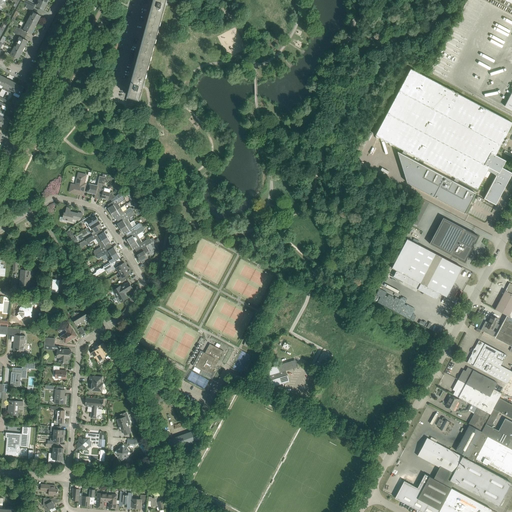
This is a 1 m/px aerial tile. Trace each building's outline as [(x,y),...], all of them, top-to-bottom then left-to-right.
[(42,0),(39,0),(36,5),(41,7),(40,8),(41,8),(42,8),(44,9),(47,3),(42,0)] [(166,0),(153,0),(152,0),(151,1),(151,2),(153,3),(130,85),(128,84),(128,85),(128,86),(129,87),(130,87),(128,94),(127,94),(126,101),(130,102),(132,97),(139,99),(166,0)] [(38,14),(37,14),(33,12),(30,18),(37,22),(40,16),(38,15),(38,14)] [(37,22),(30,18),(27,24),(34,28),(37,22)] [(26,31),(31,34),(34,28),(27,24),(23,22),(22,25),(21,25),(19,28),(22,30),(23,31),(24,30),(25,31),(26,32),(26,31)] [(20,37),(17,43),(24,47),(28,41),(20,37)] [(21,53),(24,47),(17,43),(14,49),(21,53)] [(21,53),(14,49),(10,55),(15,57),(15,58),(16,58),(18,59),(21,53)] [(484,198),(496,204),(511,173),(511,172),(502,167),(506,160),(496,155),(511,123),(511,122),(411,69),(375,135),(377,139),(380,138),(381,141),(384,140),(385,143),(389,142),(390,146),(393,145),(403,150),(402,154),(397,151),(407,182),(465,213),(475,193),(457,183),(459,180),(477,189),(487,171),(488,171),(490,172),(491,172),(492,173),(493,173),(494,174),(495,175),(496,176),(484,198)] [(13,82),(8,79),(4,86),(2,89),(7,92),(13,82)] [(13,95),(15,92),(19,85),(13,82),(7,92),(13,95)] [(19,85),(15,92),(13,95),(19,98),(24,88),(19,85)] [(0,125),(6,129),(10,121),(3,118),(0,124),(0,125)] [(71,188),(71,187),(70,187),(69,192),(77,194),(77,193),(83,194),(86,183),(84,183),(86,175),(78,173),(75,185),(72,184),(71,188)] [(94,198),(98,199),(100,191),(101,188),(107,177),(99,175),(97,185),(89,183),(87,192),(95,194),(94,198)] [(100,191),(98,199),(101,200),(102,198),(107,199),(107,198),(109,200),(111,199),(115,197),(115,196),(114,197),(112,192),(110,193),(110,190),(110,189),(104,188),(104,189),(101,188),(100,191)] [(111,213),(121,207),(118,203),(124,199),(125,198),(123,195),(119,197),(112,202),(108,205),(110,208),(108,209),(109,210),(109,211),(110,213),(111,213)] [(115,217),(117,220),(133,211),(131,208),(129,207),(127,209),(124,205),(121,207),(111,213),(111,214),(111,215),(112,216),(113,216),(114,218),(115,217)] [(82,217),(83,214),(78,213),(78,214),(70,212),(71,208),(67,207),(65,213),(64,213),(63,217),(64,218),(64,220),(72,222),(73,217),(77,218),(77,220),(78,220),(82,217)] [(120,229),(130,223),(128,219),(134,215),(135,213),(133,211),(117,220),(119,224),(118,225),(119,226),(118,227),(119,228),(120,229)] [(87,228),(88,227),(99,221),(96,216),(92,218),(90,215),(82,220),(84,223),(87,228)] [(479,236),(472,233),(443,217),(429,243),(465,262),(473,247),(472,246),(474,243),(475,244),(479,236)] [(90,230),(93,235),(100,230),(99,228),(102,226),(99,221),(88,227),(90,230)] [(134,221),(130,223),(120,229),(121,229),(120,230),(121,232),(122,232),(123,233),(124,232),(127,236),(142,226),(141,223),(139,223),(136,225),(134,221)] [(130,244),(140,238),(144,236),(141,232),(144,231),(144,229),(142,226),(127,236),(129,239),(127,240),(128,241),(128,242),(129,244),(130,244)] [(95,239),(98,243),(108,237),(108,235),(107,234),(106,234),(105,233),(104,233),(101,230),(100,230),(93,235),(86,239),(87,242),(89,243),(95,239)] [(108,237),(98,243),(100,247),(94,251),(93,252),(95,255),(111,245),(109,242),(110,241),(110,240),(110,239),(109,237),(108,237)] [(142,242),(140,238),(130,244),(130,245),(130,246),(131,247),(132,248),(133,249),(134,248),(136,251),(146,245),(152,242),(150,239),(148,238),(142,242)] [(392,268),(396,270),(407,276),(421,283),(418,288),(436,298),(439,293),(447,297),(462,268),(407,239),(392,268)] [(105,254),(108,258),(117,252),(117,251),(116,249),(115,249),(115,248),(113,249),(111,245),(95,255),(97,258),(99,258),(105,254)] [(146,254),(149,251),(146,245),(136,251),(138,254),(137,255),(139,258),(138,258),(140,263),(141,262),(142,263),(144,261),(144,260),(148,258),(146,254)] [(94,277),(106,270),(121,261),(118,257),(120,256),(119,255),(119,254),(118,253),(117,252),(108,258),(110,262),(103,266),(103,268),(102,269),(100,268),(96,270),(96,272),(93,274),(94,277)] [(108,273),(115,269),(113,265),(121,261),(106,270),(108,273)] [(127,267),(124,262),(116,267),(119,272),(127,267)] [(127,267),(119,272),(121,276),(118,277),(121,282),(127,278),(126,275),(131,273),(130,271),(129,270),(127,267)] [(19,286),(22,286),(24,286),(29,286),(30,271),(21,270),(19,286)] [(57,280),(57,279),(56,279),(56,280),(53,279),(53,280),(53,286),(50,286),(50,292),(52,292),(52,290),(58,290),(59,280),(57,280)] [(121,287),(120,286),(114,290),(118,297),(117,298),(120,303),(124,300),(127,298),(124,294),(132,288),(128,282),(121,287)] [(511,284),(509,283),(505,291),(505,290),(495,309),(507,315),(511,318),(511,284)] [(377,297),(395,304),(400,294),(382,286),(377,297)] [(19,314),(16,316),(20,320),(25,316),(27,316),(29,317),(30,318),(31,317),(32,317),(32,316),(33,306),(32,306),(33,303),(31,303),(31,301),(22,301),(22,306),(21,309),(20,309),(20,308),(19,308),(19,312),(18,313),(19,314)] [(85,314),(75,313),(74,312),(75,313),(74,320),(75,321),(74,321),(77,326),(89,319),(86,313),(85,314)] [(511,318),(507,315),(496,336),(511,344),(511,318)] [(492,330),(493,328),(498,319),(492,316),(488,323),(487,322),(485,326),(492,330)] [(72,329),(72,328),(69,324),(64,327),(65,328),(67,332),(61,336),(63,339),(62,339),(63,340),(65,343),(77,336),(73,329),(72,329)] [(7,333),(7,334),(15,335),(14,350),(18,350),(17,351),(19,351),(23,351),(24,340),(26,340),(26,336),(20,335),(21,328),(8,327),(7,333)] [(45,337),(44,345),(55,346),(55,338),(45,337)] [(506,355),(479,340),(467,362),(507,383),(511,375),(511,373),(511,371),(501,365),(506,355)] [(103,343),(99,346),(98,345),(95,346),(97,349),(91,352),(95,358),(96,357),(98,361),(96,362),(99,365),(106,361),(104,357),(105,357),(104,355),(109,352),(103,343)] [(213,370),(224,351),(210,344),(205,353),(203,352),(204,353),(197,367),(195,367),(201,370),(200,373),(205,376),(206,375),(212,378),(215,372),(213,370)] [(60,346),(55,346),(44,345),(44,349),(57,350),(57,357),(59,358),(59,362),(68,363),(68,358),(70,359),(70,355),(71,350),(61,349),(60,349),(60,346)] [(271,367),(259,370),(261,378),(264,377),(266,376),(286,370),(298,367),(297,364),(295,360),(278,365),(274,366),(271,367)] [(26,378),(27,369),(27,368),(34,369),(35,362),(25,361),(25,367),(22,367),(22,368),(13,368),(13,372),(12,372),(10,385),(19,386),(20,377),(26,378)] [(66,371),(67,371),(59,370),(60,366),(54,366),(53,370),(56,370),(55,378),(66,379),(66,378),(66,371)] [(464,370),(458,380),(490,396),(493,389),(497,383),(468,367),(465,371),(464,370)] [(287,375),(286,370),(266,376),(267,381),(269,388),(279,385),(280,387),(283,386),(283,383),(286,382),(286,383),(289,381),(287,375)] [(511,375),(507,383),(502,392),(511,397),(511,394),(511,375)] [(92,390),(102,391),(103,383),(104,383),(104,384),(105,384),(105,376),(102,376),(102,377),(90,376),(90,382),(92,382),(92,390)] [(467,402),(477,407),(490,414),(493,408),(499,397),(501,393),(493,389),(490,396),(458,380),(453,390),(455,391),(453,394),(464,400),(467,402)] [(65,404),(65,399),(64,399),(65,390),(55,389),(54,403),(65,404)] [(158,403),(160,402),(164,400),(165,401),(167,400),(164,390),(154,394),(158,403)] [(458,400),(450,395),(448,399),(449,399),(445,406),(453,410),(455,406),(458,400)] [(511,418),(511,404),(499,397),(493,408),(499,411),(511,418)] [(100,415),(100,414),(102,414),(102,409),(98,409),(98,407),(102,407),(103,399),(86,398),(85,406),(89,406),(89,409),(87,409),(87,411),(91,412),(91,418),(96,418),(96,417),(97,417),(98,418),(99,418),(99,419),(100,418),(101,418),(101,417),(101,416),(101,415),(100,415)] [(8,414),(18,415),(19,405),(23,405),(23,401),(9,400),(8,414)] [(65,410),(59,410),(59,406),(51,406),(51,409),(57,410),(57,414),(56,414),(55,418),(56,418),(56,423),(64,423),(65,410)] [(485,424),(490,414),(477,407),(468,424),(469,425),(481,431),(485,424)] [(121,418),(117,419),(119,427),(118,427),(119,430),(123,429),(124,435),(131,433),(128,425),(131,424),(127,412),(121,414),(120,414),(121,418)] [(491,426),(485,424),(481,431),(480,433),(507,447),(511,449),(511,421),(505,418),(498,430),(491,426)] [(440,429),(444,431),(449,421),(444,419),(443,420),(440,419),(436,425),(441,428),(440,429)] [(468,457),(480,433),(481,431),(469,425),(455,450),(468,457)] [(60,430),(60,427),(51,426),(50,429),(50,431),(54,431),(53,435),(64,436),(65,430),(60,430)] [(197,429),(168,440),(171,450),(200,439),(197,429)] [(16,452),(16,445),(16,443),(28,444),(29,435),(22,434),(6,433),(6,437),(8,437),(8,441),(7,441),(7,449),(11,449),(11,451),(16,452)] [(77,449),(77,450),(77,449),(84,449),(84,446),(84,445),(85,445),(87,443),(89,445),(90,445),(91,441),(95,441),(95,444),(98,444),(99,434),(96,434),(86,433),(86,436),(84,436),(83,437),(79,437),(79,442),(78,443),(77,443),(77,449)] [(511,449),(507,447),(480,433),(468,457),(475,461),(476,459),(487,464),(487,463),(511,476),(511,449)] [(46,443),(53,444),(57,444),(57,441),(64,442),(64,436),(53,435),(53,438),(50,438),(50,440),(48,440),(47,443),(46,443)] [(127,438),(127,444),(124,446),(123,444),(115,452),(122,460),(130,453),(126,448),(130,444),(134,445),(140,443),(140,437),(135,439),(127,438)] [(511,482),(427,438),(418,456),(453,474),(450,480),(498,506),(511,482)] [(63,454),(53,453),(53,459),(50,459),(49,462),(55,462),(55,459),(62,460),(63,454)] [(395,498),(421,511),(438,511),(451,488),(429,476),(425,474),(417,488),(404,481),(395,498)] [(55,485),(41,484),(41,490),(49,491),(49,495),(54,496),(54,494),(57,495),(58,489),(55,489),(55,485)] [(79,492),(80,489),(73,488),(72,500),(78,501),(79,499),(82,499),(82,496),(82,493),(79,492)] [(489,511),(491,509),(451,488),(438,511),(489,511)] [(89,496),(82,496),(82,499),(81,505),(90,506),(90,504),(94,504),(95,490),(89,489),(89,496)] [(120,492),(119,506),(122,506),(123,503),(131,503),(132,493),(128,492),(128,495),(123,495),(124,492),(120,492)] [(104,500),(107,501),(107,494),(98,493),(97,506),(103,507),(104,500)] [(117,495),(107,494),(107,501),(109,501),(109,507),(116,508),(117,495)] [(141,503),(146,503),(147,495),(141,495),(140,499),(132,498),(131,507),(141,508),(141,503)] [(166,508),(163,499),(160,500),(159,498),(158,498),(158,496),(154,496),(154,498),(152,498),(152,497),(149,496),(148,500),(151,501),(151,505),(157,506),(158,505),(160,510),(166,508)] [(0,511),(14,511),(15,509),(2,508),(3,498),(0,497),(0,511)] [(44,503),(44,504),(44,505),(44,506),(45,506),(46,507),(47,507),(48,506),(49,509),(52,508),(52,509),(55,507),(54,504),(55,504),(55,502),(58,502),(58,499),(45,498),(45,501),(45,502),(44,502),(44,503)]
